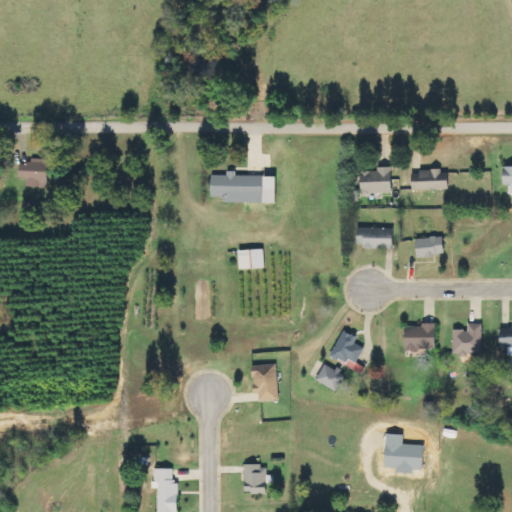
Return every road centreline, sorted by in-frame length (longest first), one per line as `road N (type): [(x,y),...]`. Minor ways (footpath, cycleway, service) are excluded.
road 1 (residential): [(511,126),(0,126)]
road 2 (residential): [(511,285),(364,285)]
road 3 (residential): [(205,511),(205,392)]
